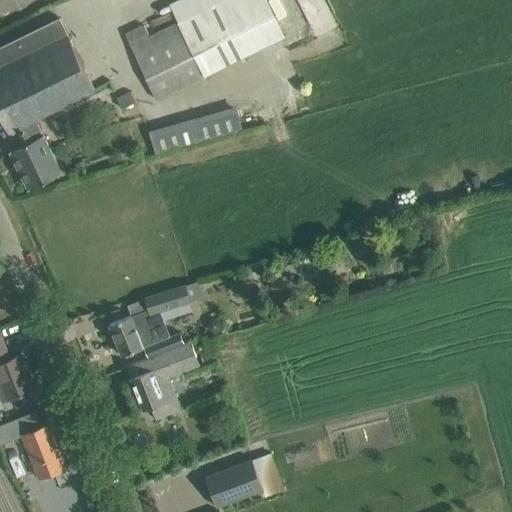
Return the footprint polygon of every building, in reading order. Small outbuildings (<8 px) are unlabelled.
[(203,72),(284,32),(267,0),(219,0),(179,20),(177,21),(150,35),(144,23),(125,33),(155,97),(204,74),(203,72)] [(60,17),(5,44),(0,46),(0,113),(11,136),(15,134),(20,145),(44,133),(37,118),(96,89),(60,17)] [(136,102),(131,90),(116,96),(122,108),(136,102)] [(149,130),(156,155),(244,130),(237,105),(149,130)] [(44,133),(20,145),(10,150),(29,188),(47,180),(63,172),(44,133)] [(159,309),(189,299),(199,296),(195,282),(187,284),(145,298),(149,308),(151,312),(159,309)] [(170,336),(159,309),(151,312),(149,308),(131,315),(128,316),(110,323),(122,355),(143,346),(147,356),(183,342),(179,332),(170,336)] [(1,335),(0,335),(0,391),(3,400),(34,387),(21,354),(10,358),(1,335)] [(130,377),(143,409),(151,406),(156,418),(181,408),(167,374),(174,372),(175,374),(189,368),(186,360),(196,356),(190,340),(147,358),(151,368),(130,377)] [(36,411),(17,418),(0,424),(0,442),(21,435),(38,477),(66,466),(49,423),(42,426),(36,411)] [(206,476),(217,506),(263,489),(252,459),(206,476)]
